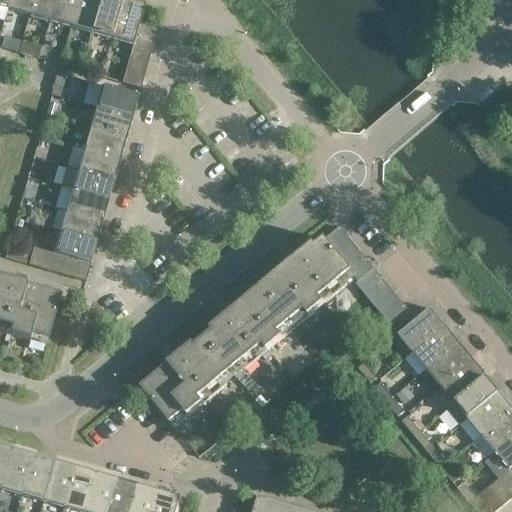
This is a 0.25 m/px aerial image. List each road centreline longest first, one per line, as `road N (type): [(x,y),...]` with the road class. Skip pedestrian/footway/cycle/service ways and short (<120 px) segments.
road 1 (residential): [(157,329),(114,272),(114,255),(188,0)]
road 2 (residential): [(511,375),(344,177)]
road 3 (residential): [(344,177),(157,329)]
road 4 (residential): [(344,177),(204,0)]
road 5 (residential): [(157,329),(41,420),(0,410)]
road 6 (residential): [(374,148),(511,38)]
